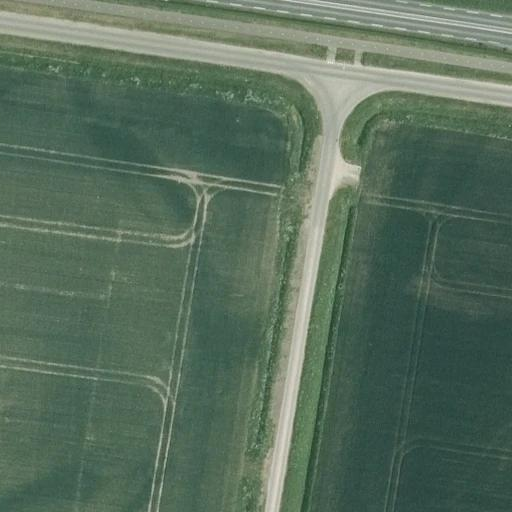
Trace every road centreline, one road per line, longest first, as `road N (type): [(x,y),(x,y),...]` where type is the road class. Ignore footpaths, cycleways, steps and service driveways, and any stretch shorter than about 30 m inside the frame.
road 1 (unclassified): [(273,511),(341,79)]
road 2 (unclassified): [(0,24),(341,79)]
road 3 (primary): [(511,35),(287,0)]
road 4 (unclassified): [(341,79),(511,100)]
